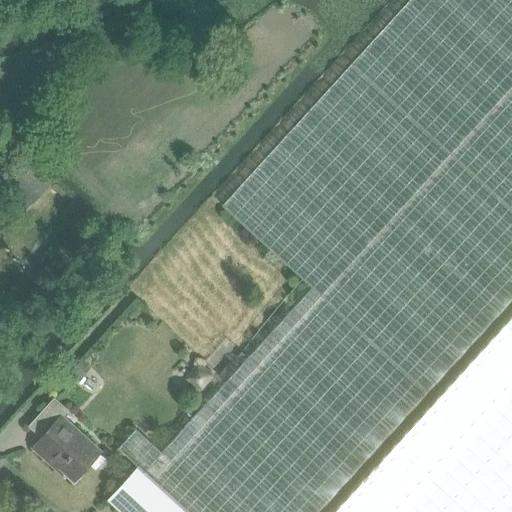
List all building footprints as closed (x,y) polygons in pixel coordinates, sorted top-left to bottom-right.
[(190,511),(317,511),(463,353),(511,299),(511,0),(407,0),(222,202),(313,285),(161,449),(136,425),(119,443),(140,462),(137,464),(190,511)] [(26,166),(10,184),(0,194),(19,214),(30,203),(46,185),(26,166)] [(511,511),(511,316),(334,511),(511,511)] [(247,356),(242,351),(236,357),(241,362),(247,356)] [(81,360),(72,370),(77,376),(88,366),(81,360)] [(101,450),(62,415),(67,409),(54,397),(30,425),(42,436),(38,440),(62,461),(58,465),(74,479),(101,450)] [(190,511),(137,464),(108,495),(126,511),(190,511)]
